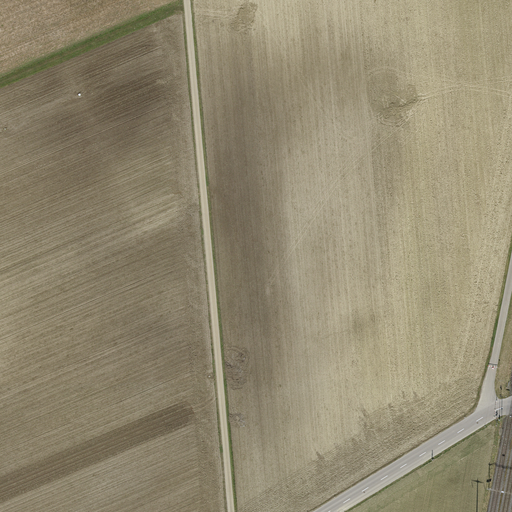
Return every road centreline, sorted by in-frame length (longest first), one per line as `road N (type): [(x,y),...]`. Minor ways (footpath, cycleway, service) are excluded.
road 1 (track): [(232,511),(186,0)]
road 2 (tertiary): [(328,511),(511,405)]
road 3 (track): [(511,270),(484,416)]
